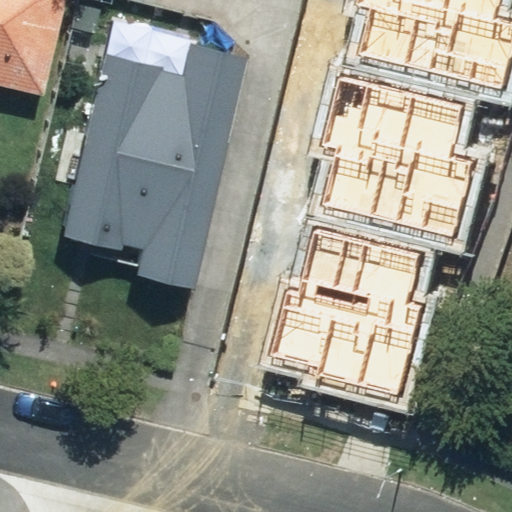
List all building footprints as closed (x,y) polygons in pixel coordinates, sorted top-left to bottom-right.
[(0,0),(0,90),(30,97),(50,0),(0,0)] [(500,0),(356,0),(355,5),(367,8),(356,54),(508,88),(511,68),(511,19),(497,16),(500,0)] [(96,60),(55,236),(112,250),(115,236),(131,240),(123,273),(181,286),(235,57),(181,45),(173,78),(96,60)] [(467,104),(342,75),(326,145),(336,147),(322,206),(458,238),(476,159),(455,154),(467,104)] [(424,253),(316,227),(299,295),(287,292),(271,356),(323,368),(320,378),(401,398),(424,305),(412,302),(424,253)]
